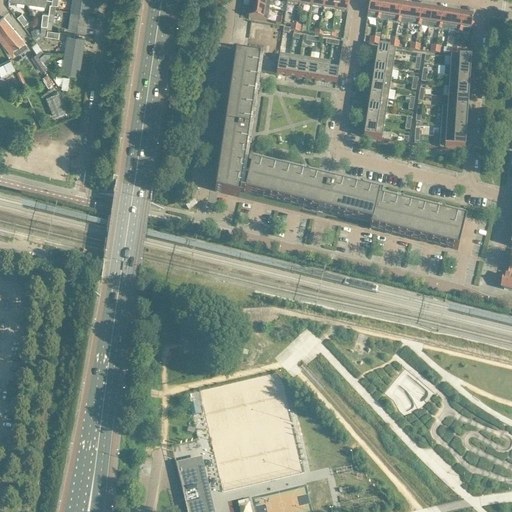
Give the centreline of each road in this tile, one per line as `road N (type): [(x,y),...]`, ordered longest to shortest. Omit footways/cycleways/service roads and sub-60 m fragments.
road 1 (secondary): [(154,0),(74,511)]
road 2 (secondary): [(96,511),(166,0)]
road 3 (residential): [(198,226),(488,297)]
road 4 (residential): [(470,187),(336,154),(357,0)]
road 5 (unclassified): [(231,0),(198,226)]
road 6 (residential): [(482,3),(470,187)]
road 7 (residential): [(85,167),(107,0)]
road 8 (unclassified): [(150,511),(162,451),(177,511)]
